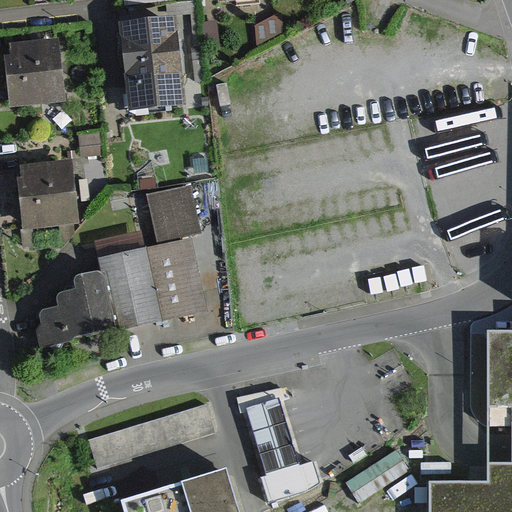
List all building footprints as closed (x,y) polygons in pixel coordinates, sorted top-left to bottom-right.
[(174,19),(119,24),(128,109),(182,103),(174,19)] [(62,101),(56,38),(4,44),(10,106),(62,101)] [(75,221),(70,160),(17,165),(22,225),(75,221)] [(193,189),(152,197),(161,243),(203,235),(193,189)] [(193,244),(100,265),(103,278),(117,337),(209,316),(193,244)] [(117,337),(103,278),(75,284),(78,296),(56,301),(59,313),(41,317),(44,333),(37,334),(41,353),(117,337)] [(430,511),(511,511),(511,334),(491,334),(489,487),(430,486),(430,511)] [(276,503),(323,487),(314,460),(304,463),(279,389),(242,401),(276,503)] [(212,407),(91,439),(99,469),(220,438),(212,407)] [(474,422),(473,451),(482,451),(482,422),(474,422)] [(400,451),(348,483),(361,506),(414,474),(400,451)] [(234,511),(222,470),(115,503),(117,511),(234,511)]
